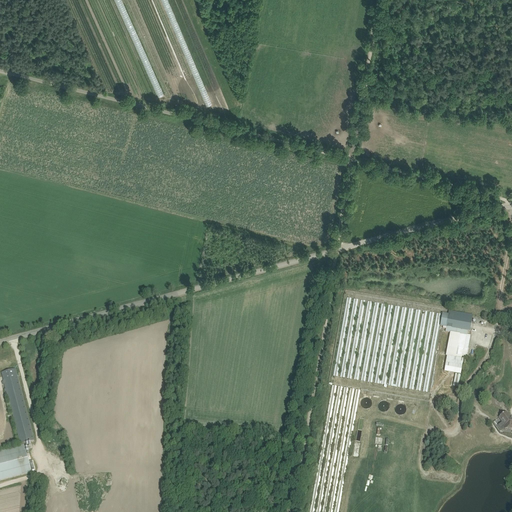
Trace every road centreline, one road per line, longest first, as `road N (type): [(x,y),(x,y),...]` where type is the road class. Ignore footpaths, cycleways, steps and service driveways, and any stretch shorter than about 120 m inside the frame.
road 1 (tertiary): [(0,341),(509,204)]
road 2 (track): [(292,511),(350,172),(344,155)]
road 3 (unclassified): [(344,155),(0,71)]
road 4 (track): [(0,485),(35,472),(40,453),(13,338)]
road 5 (track): [(344,155),(375,0)]
